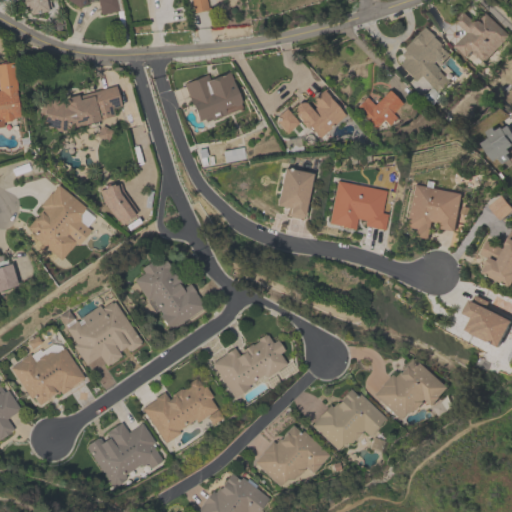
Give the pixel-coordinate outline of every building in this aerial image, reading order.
[(47,0),(49,8),(46,9),(46,10),(27,14),(25,5),(22,6),(20,0),(47,0)] [(115,0),(117,11),(99,14),(96,0),(84,0),(86,3),(80,4),(78,7),(67,0),(115,0)] [(192,12),(189,0),(203,0),(206,9),(192,12)] [(508,34),(482,60),(475,53),(471,53),(467,58),(454,45),(467,33),(455,20),(464,12),(474,22),(476,20),(478,20),(486,13),(508,34)] [(396,64),(402,58),(398,55),(402,50),(400,48),(422,26),(432,36),(431,37),(449,55),(439,65),(433,59),(430,62),(449,81),(438,92),(419,74),(413,80),(396,64)] [(18,116),(11,117),(11,118),(9,119),(10,120),(1,121),(2,126),(0,126),(0,63),(10,62),(18,116)] [(182,83),(205,74),(207,79),(228,71),(240,102),(239,103),(241,107),(204,121),(203,118),(197,120),(182,83)] [(38,126),(40,115),(36,114),(39,100),(48,102),(49,98),(60,100),(60,102),(64,102),(63,98),(76,94),(76,96),(113,85),(119,105),(110,107),(113,115),(70,127),(69,131),(38,126)] [(304,126),(292,113),(291,109),(293,105),(296,102),(300,102),(303,102),(310,111),(315,107),(309,100),(321,89),(344,115),(318,137),(307,124),(304,126)] [(373,129),(352,108),(364,96),(372,104),(387,89),(401,103),(391,113),(396,118),(388,126),(382,119),(373,129)] [(297,122),(283,108),(274,115),(275,121),(285,133),(297,122)] [(100,124),(95,136),(105,141),(111,130),(100,124)] [(481,142),(490,137),(486,132),(493,127),(496,131),(502,127),(503,129),(509,125),(511,130),(511,145),(507,149),(509,153),(506,155),(509,159),(501,164),(498,158),(493,161),(481,142)] [(221,150),(242,146),(244,158),(223,162),(221,150)] [(310,173),(300,218),(287,216),(287,214),(288,208),(274,205),(282,168),(310,173)] [(383,230),(375,228),(375,227),(363,225),(364,220),(354,218),(352,229),(339,226),(340,225),(327,222),(335,181),(384,190),(380,212),(386,213),(383,230)] [(60,260),(31,236),(33,233),(25,227),(41,208),(38,204),(56,183),(84,207),(78,214),(78,221),(88,229),(76,244),(74,243),(60,260)] [(97,190),(101,201),(118,224),(136,211),(120,190),(118,183),(111,185),(111,183),(103,185),(104,187),(97,190)] [(427,239),(411,236),(413,229),(402,226),(411,183),(461,194),(454,231),(440,228),(441,223),(431,221),(427,239)] [(500,220),(511,210),(511,208),(502,196),(488,206),(500,220)] [(511,288),(482,273),(486,266),(485,265),(488,258),(480,254),(487,240),(502,248),(511,231),(511,288)] [(16,285),(0,290),(0,253),(2,258),(4,258),(6,263),(9,262),(16,285)] [(189,282),(205,307),(170,331),(159,315),(161,313),(150,296),(146,299),(133,279),(143,273),(139,267),(151,259),(153,262),(162,256),(183,286),(189,282)] [(470,317),(463,313),(470,299),(511,320),(498,347),(464,330),(470,317)] [(109,303),(111,302),(139,342),(138,342),(138,343),(128,350),(128,349),(126,350),(123,346),(116,351),(119,355),(116,357),(117,358),(108,364),(108,363),(104,365),(97,355),(84,364),(71,345),(74,343),(63,328),(74,320),(77,325),(81,322),(78,317),(96,304),(99,308),(108,302),(109,303)] [(233,398),(209,363),(223,353),(222,353),(232,346),(238,354),(241,352),(239,350),(249,344),(250,345),(257,340),(256,339),(263,334),(264,335),(265,334),(271,342),(275,339),(283,350),(278,353),(286,364),(265,378),(263,374),(247,385),(249,387),(233,398)] [(28,398),(7,367),(17,361),(17,359),(27,353),(32,361),(36,358),(35,357),(41,353),(42,354),(47,351),(54,352),(61,347),(82,377),(68,387),(69,388),(60,394),(57,391),(37,404),(31,396),(28,398)] [(446,386),(430,406),(424,401),(414,411),(404,412),(398,419),(371,394),(379,386),(379,385),(389,373),(392,376),(397,371),(398,372),(401,368),(400,367),(409,357),(417,364),(419,362),(446,386)] [(167,399),(170,397),(169,396),(171,395),(170,394),(179,388),(179,389),(181,388),(182,389),(187,385),(186,383),(195,377),(201,386),(204,385),(211,396),(208,398),(215,408),(215,415),(212,417),(205,415),(195,423),(193,420),(178,430),(179,432),(164,443),(140,408),(154,398),(153,397),(162,391),(167,399)] [(368,436),(361,429),(359,432),(360,432),(353,440),(353,439),(349,442),(342,442),(336,449),(309,424),(327,404),(330,406),(334,402),(336,403),(341,396),(341,395),(347,388),(355,394),(357,392),(383,417),(368,436)] [(0,389),(2,392),(4,390),(18,410),(4,419),(11,429),(0,436),(0,389)] [(141,423),(153,442),(150,444),(161,460),(113,490),(85,446),(86,445),(85,444),(95,437),(96,438),(97,437),(101,442),(108,437),(105,432),(108,430),(108,429),(115,424),(116,425),(119,423),(126,433),(141,423)] [(252,462),(260,453),(259,452),(270,440),(273,443),(290,424),(297,431),(300,429),(327,454),(318,463),(319,464),(310,473),(304,466),(295,475),(294,475),(288,479),(285,479),(279,485),(252,462)] [(194,511),(209,490),(213,492),(216,487),(218,488),(223,481),(222,480),(230,469),(267,497),(256,511),(194,511)]
